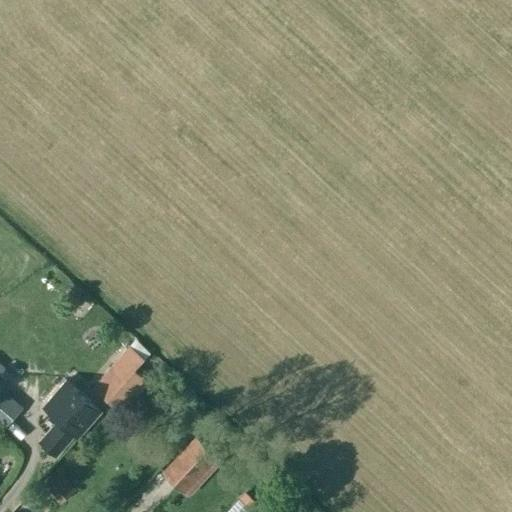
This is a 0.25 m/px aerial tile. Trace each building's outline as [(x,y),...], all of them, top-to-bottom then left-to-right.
[(68,311),(83,324),(97,308),(82,295),(68,311)] [(128,345),(93,387),(119,411),(147,380),(135,369),(144,359),(128,345)] [(98,410),(60,377),(42,397),(55,408),(45,418),(53,425),(41,439),(56,452),(76,430),(79,432),(98,410)] [(163,469),(185,489),(217,454),(195,434),(163,469)] [(44,482),(60,500),(74,488),(59,470),(44,482)] [(137,489),(146,500),(168,480),(158,470),(137,489)]
